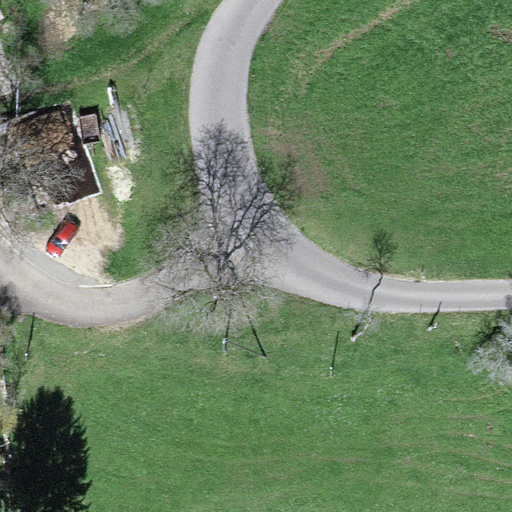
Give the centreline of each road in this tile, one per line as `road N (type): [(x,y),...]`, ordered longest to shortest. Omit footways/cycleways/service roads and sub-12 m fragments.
road 1 (unclassified): [(511,296),(424,300),(340,287),(277,256),(249,224),(224,162),(220,95),(231,38),(254,0)]
road 2 (track): [(242,16),(195,15),(101,75),(0,100)]
